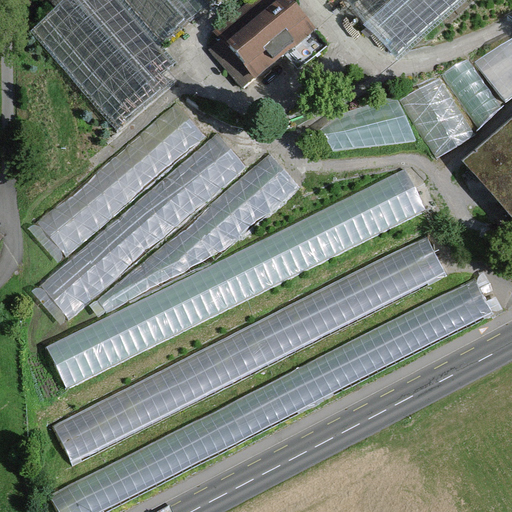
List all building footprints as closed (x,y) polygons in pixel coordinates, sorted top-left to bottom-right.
[(55,24),(138,121),(192,74),(167,45),(220,0),(73,0),(78,5),(55,24)] [(250,85),(310,33),(282,0),(265,0),(214,43),(250,85)] [(364,0),(417,57),(479,0),(364,0)] [(71,75),(32,77),(37,174),(76,172),(71,75)] [(94,281),(117,315),(261,241),(321,181),(287,146),(268,161),(232,117),(219,126),(194,92),(40,217),(75,254),(51,275),(66,297),(94,281)] [(322,123),(336,161),(413,133),(399,95),(322,123)] [(511,127),(464,170),(511,222),(511,127)] [(117,315),(50,349),(73,393),(426,212),(403,168),(261,241),(117,315)] [(426,238),(56,429),(74,464),(444,274),(426,238)] [(54,496),(62,511),(106,511),(493,313),(475,279),(54,496)]
